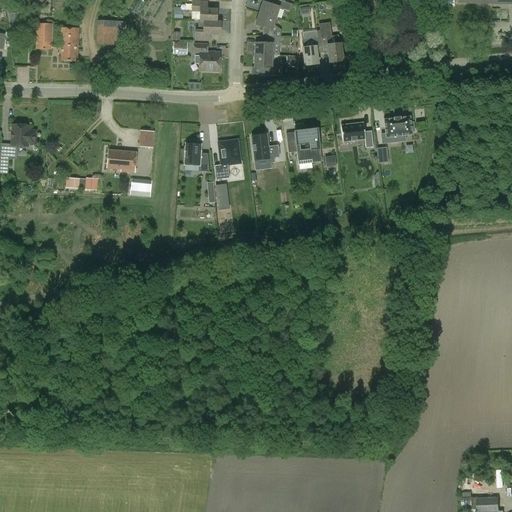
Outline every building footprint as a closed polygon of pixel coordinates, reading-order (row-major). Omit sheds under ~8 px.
[(291,4),(284,2),(277,0),(271,0),(270,4),(263,2),(259,14),(276,19),(279,8),(289,11),(291,4)] [(204,22),(220,23),(220,22),(217,22),(217,10),(207,9),(207,2),(192,2),(192,12),(200,12),(200,22),(204,22)] [(183,18),(183,8),(174,7),(174,18),(183,18)] [(10,15),(11,32),(20,31),(19,14),(10,15)] [(272,30),(276,19),(259,14),(255,25),(262,28),(262,38),(275,38),(275,31),(272,30)] [(125,46),(125,22),(97,21),(96,45),(125,46)] [(220,35),(220,23),(204,22),(200,22),(198,22),(198,31),(195,31),(195,41),(210,41),(210,34),(220,35)] [(330,63),(343,61),(340,44),(339,44),(338,36),(331,37),(330,23),(319,24),(319,31),(320,38),(322,53),(328,53),(330,63)] [(55,49),(55,43),(52,43),(52,24),(37,24),(36,50),(51,50),(51,49),(55,49)] [(59,43),(55,43),(55,49),(59,49),(59,54),(61,54),(61,62),(75,62),(76,57),(78,57),(78,29),(60,28),(59,43)] [(316,31),(317,38),(303,40),(304,48),(303,48),(305,66),(318,64),(317,54),(322,53),(320,38),(319,31),(316,31)] [(275,38),(262,38),(262,43),(255,43),(254,56),(272,57),(279,57),(279,38),(275,38)] [(173,42),(173,55),(186,55),(187,43),(173,42)] [(200,53),(199,55),(194,55),(194,64),(199,64),(199,71),(219,72),(219,54),(207,53),(207,46),(194,45),(194,53),(200,53)] [(254,68),(261,68),(261,74),(279,74),(279,68),(272,68),(272,57),(254,56),(254,68)] [(382,144),(398,142),(397,136),(412,134),(411,132),(414,131),(413,123),(410,123),(410,117),(401,118),(401,117),(393,118),(393,119),(384,120),(386,134),(381,135),(382,144)] [(371,131),(364,132),(363,123),(362,123),(362,124),(341,126),(341,125),(340,126),(342,143),(343,143),(343,142),(364,140),(365,149),(373,148),(371,131)] [(36,131),(29,131),(29,126),(13,125),(12,133),(11,133),(11,139),(12,139),(11,145),(1,144),(0,157),(0,173),(8,174),(8,159),(17,160),(17,146),(28,147),(28,145),(35,145),(36,131)] [(298,131),(297,131),(294,131),(294,133),(295,144),(287,145),(286,134),(289,160),(288,153),(296,152),(297,162),(311,161),(311,164),(322,162),(317,129),(307,130),(307,132),(298,133),(298,131)] [(139,130),(139,147),(154,147),(154,130),(139,130)] [(251,137),(254,161),(279,157),(278,146),(268,147),(266,135),(251,137)] [(218,143),(221,165),(214,166),(216,180),(229,179),(227,165),(240,164),(237,141),(218,143)] [(198,172),(209,173),(208,155),(200,154),(200,145),(194,145),(194,143),(187,142),(187,144),(185,144),(184,165),(198,166),(198,172)] [(388,162),(386,148),(377,149),(379,163),(388,162)] [(134,173),(136,153),(108,150),(107,168),(121,170),(121,172),(134,173)] [(326,166),(336,165),(335,156),(325,158),(326,166)] [(78,189),(79,178),(66,177),(65,188),(78,189)] [(86,178),(86,190),(98,190),(98,178),(86,178)] [(131,179),(130,191),(130,196),(150,198),(152,181),(131,179)] [(217,202),(218,210),(230,209),(228,183),(208,184),(209,202),(217,202)] [(477,511),(499,511),(499,498),(476,499),(477,511)]
